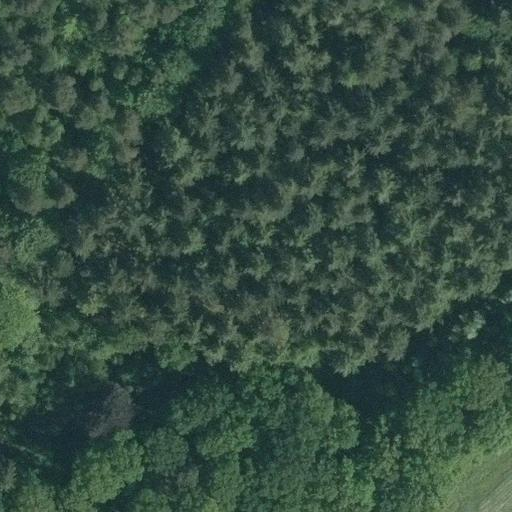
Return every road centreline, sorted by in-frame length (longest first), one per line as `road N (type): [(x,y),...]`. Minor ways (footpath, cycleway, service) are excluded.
road 1 (track): [(5,268),(83,313),(238,371),(370,454)]
road 2 (track): [(250,0),(0,275)]
road 3 (track): [(511,335),(305,511)]
